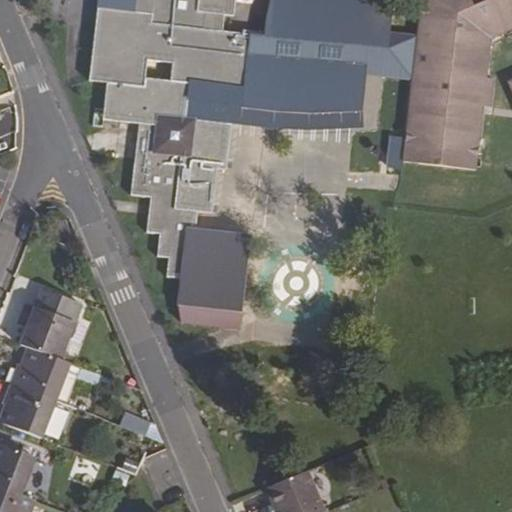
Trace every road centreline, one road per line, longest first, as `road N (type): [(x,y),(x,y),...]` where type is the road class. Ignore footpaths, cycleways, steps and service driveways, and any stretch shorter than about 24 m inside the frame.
road 1 (residential): [(206,511),(46,135)]
road 2 (residential): [(46,135),(0,260)]
road 3 (residential): [(46,135),(0,16)]
